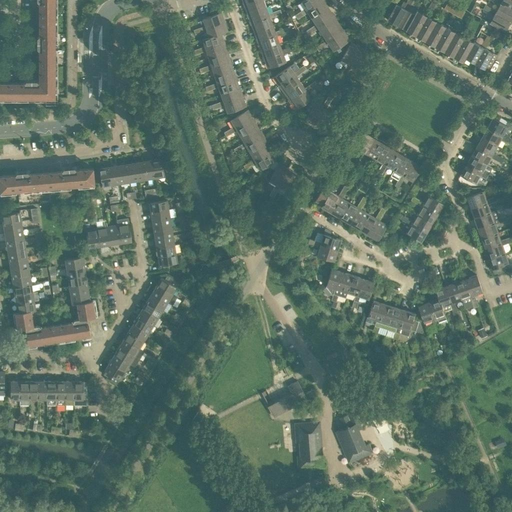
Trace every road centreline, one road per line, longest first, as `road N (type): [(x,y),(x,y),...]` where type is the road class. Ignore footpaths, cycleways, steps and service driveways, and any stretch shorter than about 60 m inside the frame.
road 1 (residential): [(253,275),(166,6)]
road 2 (tertiary): [(134,0),(100,18),(93,105),(82,119),(0,131)]
road 3 (residential): [(447,243),(459,215),(443,169),(485,92)]
road 4 (residential): [(485,92),(395,42),(347,0)]
road 5 (residential): [(301,146),(252,73),(228,0)]
